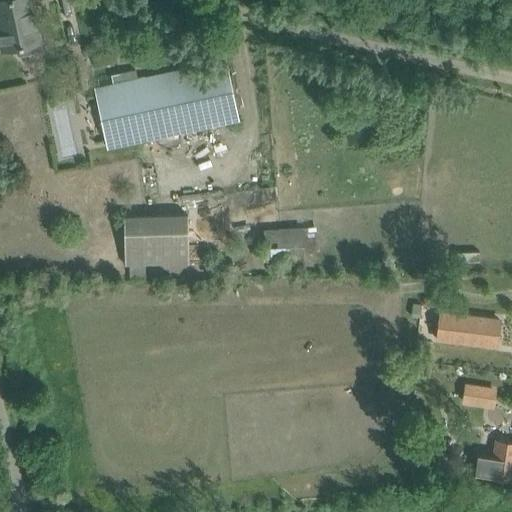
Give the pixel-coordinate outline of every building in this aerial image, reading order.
[(42,48),(40,41),(41,41),(34,9),(29,10),(26,0),(0,0),(0,44),(1,49),(14,46),(16,53),(19,56),(40,51),(42,48)] [(96,66),(116,61),(111,39),(91,44),(96,66)] [(239,119),(230,79),(226,60),(95,88),(108,146),(239,119)] [(124,217),(125,265),(189,263),(188,215),(124,217)] [(265,255),(304,252),(320,251),(318,226),(263,231),(265,255)] [(440,312),(437,338),(496,346),(499,319),(440,312)] [(464,383),(461,399),(493,405),(496,389),(464,383)] [(429,434),(425,454),(430,455),(426,479),(440,481),(444,457),(449,458),(452,438),(429,434)] [(477,453),(474,473),(511,478),(511,440),(495,438),(492,456),(477,453)]
